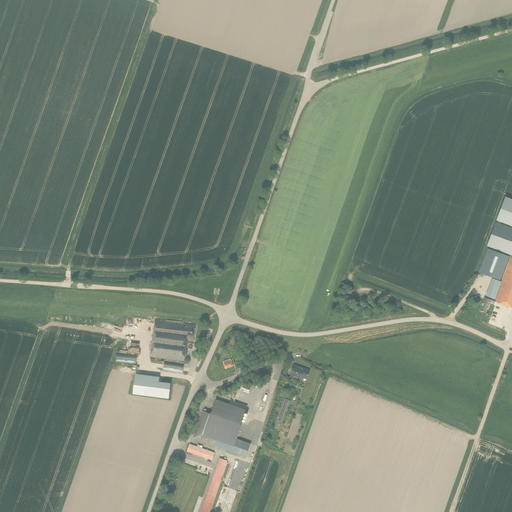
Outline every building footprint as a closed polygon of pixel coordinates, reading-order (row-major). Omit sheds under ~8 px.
[(496,220),(511,225),(511,199),(505,197),(496,220)] [(487,246),(511,255),(511,227),(496,222),(487,246)] [(500,279),(508,257),(487,249),(479,272),(500,279)] [(511,307),(511,257),(495,301),(511,307)] [(501,282),(492,278),(486,295),(495,299),(501,282)] [(486,312),(491,299),(484,297),(480,310),(486,312)] [(155,320),(150,357),(184,361),(187,338),(194,339),(196,326),(183,324),(183,323),(155,320)] [(136,356),(117,353),(116,362),(135,364),(136,356)] [(230,360),(223,362),(225,369),(232,367),(230,360)] [(163,371),(184,373),(185,364),(163,362),(163,371)] [(291,376),(300,380),(301,377),(307,379),(308,375),(309,372),(304,370),(304,368),(294,365),(291,376)] [(169,398),(171,383),(161,382),(159,382),(157,397),(169,398)] [(283,423),(291,401),(283,398),(275,420),(283,423)] [(229,404),(215,399),(210,413),(202,411),(192,438),(245,458),(251,443),(237,438),(242,425),(240,424),(246,410),(247,406),(231,400),(229,404)] [(214,453),(202,448),(203,446),(198,444),(197,447),(190,444),(187,452),(212,460),(214,453)] [(209,511),(227,461),(219,458),(200,511),(209,511)]
